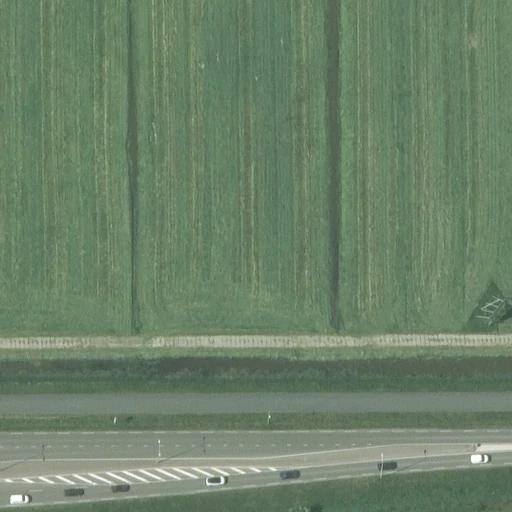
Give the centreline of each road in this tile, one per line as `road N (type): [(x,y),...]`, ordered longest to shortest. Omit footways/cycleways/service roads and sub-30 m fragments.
road 1 (primary): [(0,497),(511,458)]
road 2 (primary): [(511,437),(0,447)]
road 3 (unclassified): [(0,404),(511,401)]
